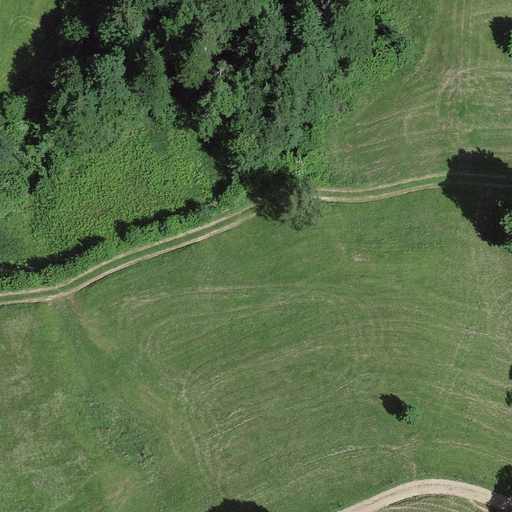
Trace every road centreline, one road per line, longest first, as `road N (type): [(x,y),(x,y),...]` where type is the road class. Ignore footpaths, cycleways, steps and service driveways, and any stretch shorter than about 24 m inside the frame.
road 1 (track): [(0,299),(58,290),(282,200),(379,195),(434,179),(511,183)]
road 2 (track): [(511,508),(432,485),(357,511)]
